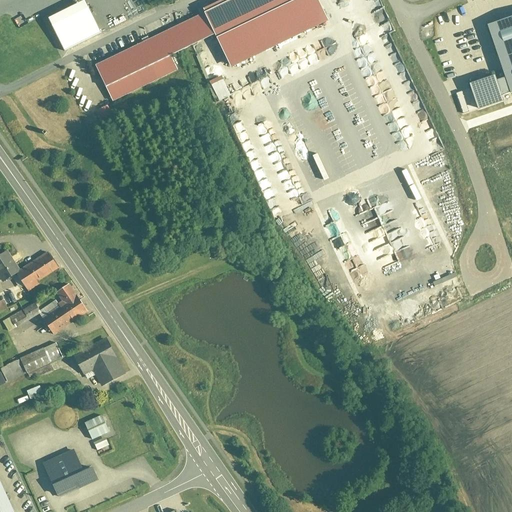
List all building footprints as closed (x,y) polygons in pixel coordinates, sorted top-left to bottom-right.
[(177,72),(170,57),(217,35),(233,68),(330,22),(319,0),(232,0),(207,12),(159,35),(153,37),(96,64),(113,101),(177,72)] [(511,93),(511,18),(488,27),(511,93)] [(502,101),(494,76),(470,83),(478,108),(502,101)] [(213,84),(220,101),(232,97),(225,80),(213,84)] [(99,112),(104,122),(129,111),(125,100),(99,112)] [(52,252),(21,270),(11,253),(0,259),(0,278),(13,300),(63,270),(52,252)] [(81,295),(80,296),(72,284),(57,295),(64,306),(43,319),(54,337),(92,313),(81,295)] [(96,369),(103,387),(125,378),(117,359),(120,358),(111,339),(74,357),(83,375),(96,369)] [(44,348),(50,363),(64,357),(57,342),(44,348)] [(24,387),(29,401),(43,397),(38,382),(24,387)] [(97,445),(108,470),(151,451),(141,430),(126,398),(106,407),(119,435),(97,445)] [(86,424),(92,440),(110,433),(104,417),(86,424)] [(73,452),(60,457),(63,465),(76,460),(73,452)] [(53,473),(62,496),(93,483),(84,461),(53,473)] [(0,484),(0,511),(19,511),(8,481),(0,484)]
